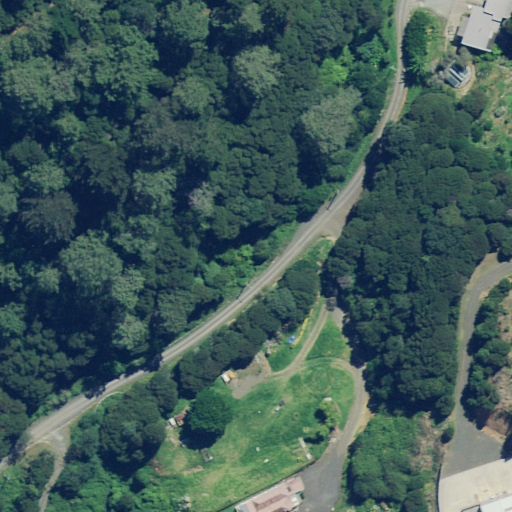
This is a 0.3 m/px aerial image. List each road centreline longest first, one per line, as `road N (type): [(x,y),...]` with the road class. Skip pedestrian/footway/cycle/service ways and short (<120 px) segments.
road 1 (unclassified): [(434,0),(401,96),(254,276),(10,450),(0,467)]
road 2 (unclassified): [(511,258),(474,288),(461,329),(463,432),(449,511)]
